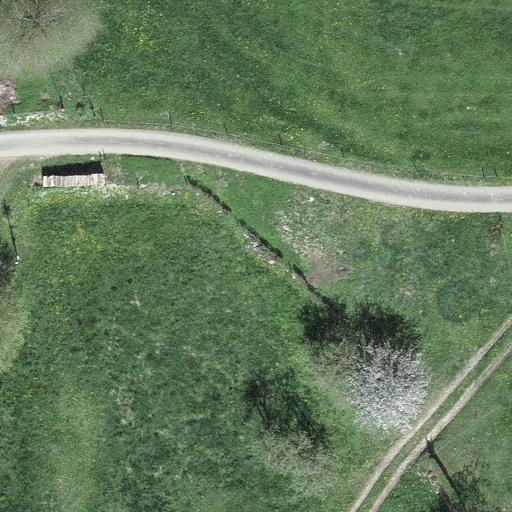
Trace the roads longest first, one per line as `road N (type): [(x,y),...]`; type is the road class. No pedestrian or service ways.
road 1 (track): [(511,199),(451,198),(141,148),(0,146)]
road 2 (track): [(365,511),(511,334)]
